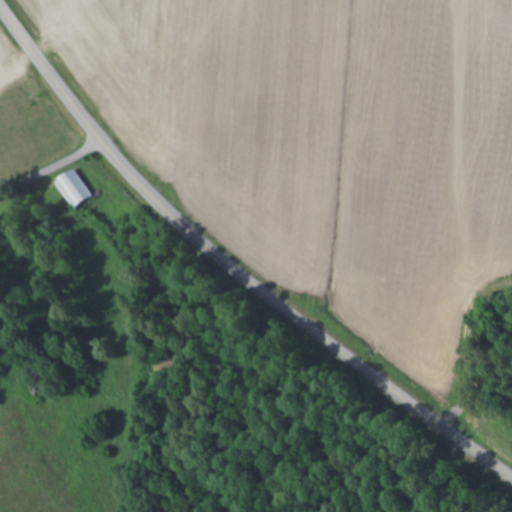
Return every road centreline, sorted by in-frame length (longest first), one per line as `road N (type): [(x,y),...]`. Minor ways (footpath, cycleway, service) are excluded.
road 1 (secondary): [(335,326),(163,201),(101,138),(1,0)]
road 2 (secondary): [(511,474),(335,326)]
